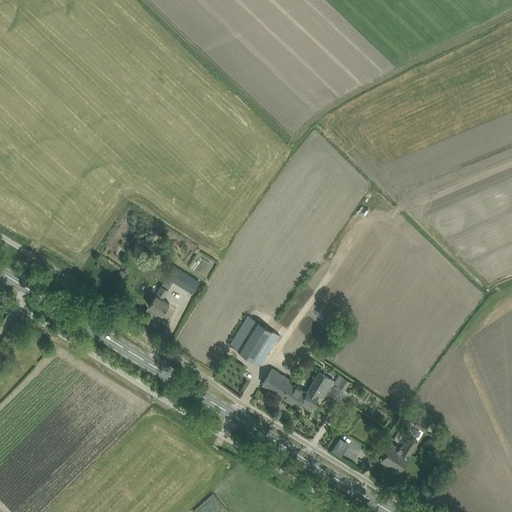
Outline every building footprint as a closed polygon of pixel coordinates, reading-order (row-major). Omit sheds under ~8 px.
[(360,221),(349,234),(355,239),(366,227),(360,221)] [(162,313),(167,305),(169,302),(162,298),(173,281),(191,292),(199,280),(174,265),(166,277),(167,277),(156,294),(154,297),(149,305),(162,313)] [(298,361),(335,307),(348,289),(319,269),(282,321),(300,334),(286,353),(298,361)] [(261,364),(266,356),(280,335),(248,315),(235,336),(230,345),(261,364)] [(311,406),(316,398),(318,394),(328,377),(319,371),(306,391),(291,382),(292,381),(272,368),(262,383),(298,405),(301,400),(311,406)] [(350,381),(339,374),(334,382),(345,389),(350,381)] [(424,430),(433,415),(423,409),(414,424),(424,430)] [(399,470),(404,462),(417,441),(409,435),(400,449),(391,443),(381,459),(399,470)]
